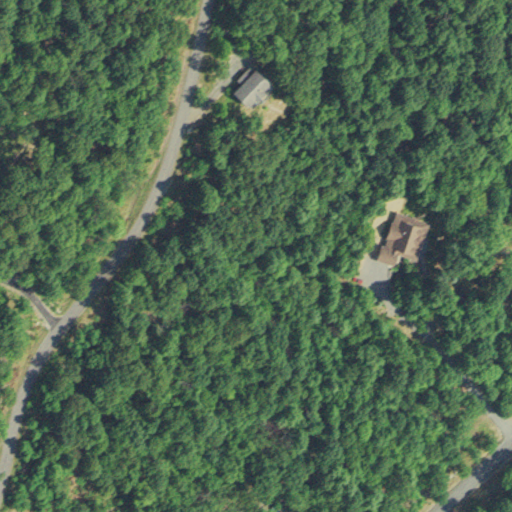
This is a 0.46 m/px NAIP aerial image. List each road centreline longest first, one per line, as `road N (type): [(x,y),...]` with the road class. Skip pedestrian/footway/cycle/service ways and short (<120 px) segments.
road 1 (residential): [(204,0),(156,183),(27,359),(0,469)]
road 2 (residential): [(423,511),(511,425)]
